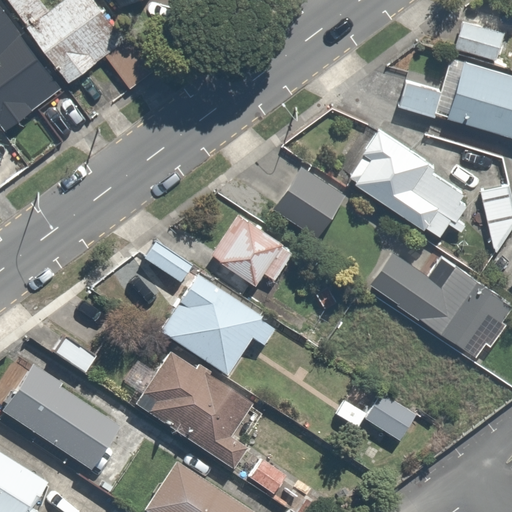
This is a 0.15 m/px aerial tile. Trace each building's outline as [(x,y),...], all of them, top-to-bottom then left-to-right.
[(40,0),(8,0),(89,108),(109,93),(88,64),(105,52),(122,74),(142,60),(98,0),(65,0),(49,12),(40,0)] [(64,91),(0,4),(0,122),(8,133),(64,91)] [(511,27),(511,25),(462,14),(453,49),(504,61),(511,27)] [(409,72),(400,105),(511,133),(511,72),(450,57),(444,80),(409,72)] [(470,193),(379,134),(349,181),(439,240),(470,193)] [(0,182),(20,168),(0,142),(0,182)] [(348,197),(299,165),(276,201),(325,233),(348,197)] [(204,266),(249,297),(265,274),(277,282),(297,253),(238,214),(204,266)] [(190,259),(154,237),(138,263),(173,285),(190,259)] [(394,244),(371,282),(483,350),(511,302),(511,293),(441,251),(432,267),(394,244)] [(158,337),(224,379),(248,341),(261,348),(274,328),(196,277),(158,337)] [(414,339),(352,295),(316,344),(378,388),(414,339)] [(64,340),(54,357),(88,378),(98,361),(64,340)] [(134,403),(234,470),(252,443),(231,429),(246,406),(167,353),(134,403)] [(126,426),(28,364),(0,408),(0,418),(93,478),(126,426)] [(414,414),(381,392),(359,425),(392,447),(414,414)] [(33,511),(50,482),(0,453),(0,511),(33,511)] [(259,458),(245,479),(276,500),(290,480),(259,458)] [(254,511),(179,462),(145,511),(254,511)]
